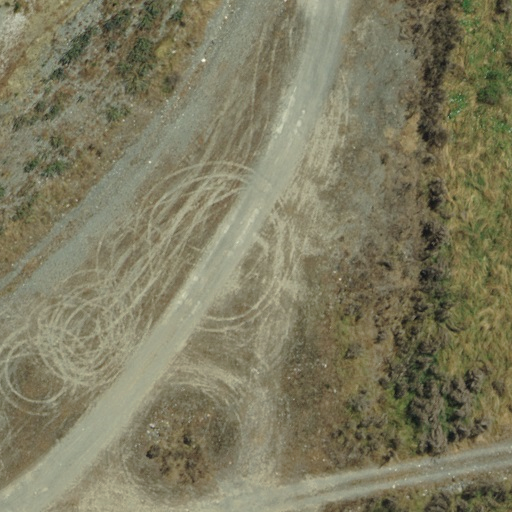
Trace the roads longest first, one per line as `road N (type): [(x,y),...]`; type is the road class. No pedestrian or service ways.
road 1 (track): [(0,511),(183,330),(306,62),(317,0)]
road 2 (track): [(295,511),(386,485),(511,466)]
